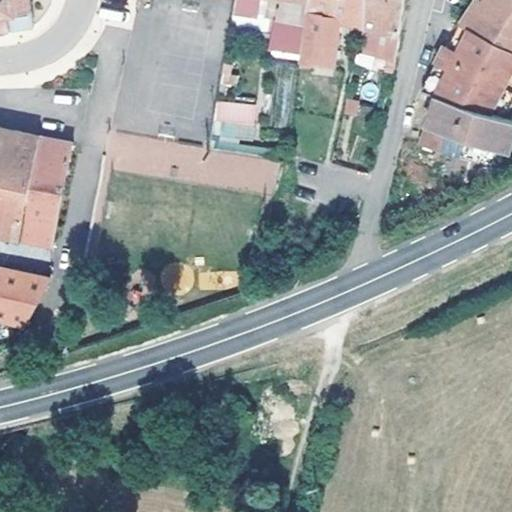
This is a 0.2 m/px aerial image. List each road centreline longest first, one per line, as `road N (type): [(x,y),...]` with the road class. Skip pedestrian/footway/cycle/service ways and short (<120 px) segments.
road 1 (primary): [(511,213),(347,292),(219,341),(0,406)]
road 2 (track): [(347,292),(289,511)]
